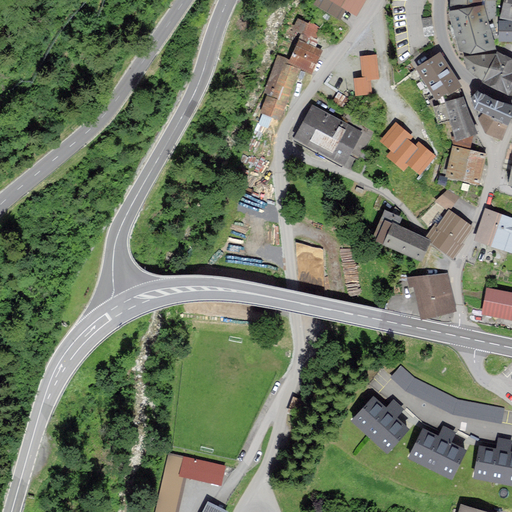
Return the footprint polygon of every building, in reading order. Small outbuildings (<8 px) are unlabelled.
[(331,0),(356,14),(364,0),(331,0)] [(452,0),(453,15),(451,15),(460,53),(469,55),(494,50),(487,19),(498,16),(495,1),(491,1),(491,0),(452,0)] [(511,0),(503,0),(500,17),(511,19),(511,0)] [(279,60),(261,111),(281,118),(299,68),(312,73),(322,45),(312,42),(319,24),(303,18),(287,63),(279,60)] [(511,25),(500,25),(500,41),(511,41),(511,25)] [(482,85),(505,95),(511,80),(511,61),(496,54),(496,55),(487,75),(483,83),(482,85)] [(483,83),(487,75),(496,55),(465,60),(468,71),(483,83)] [(375,57),(361,58),(364,79),(369,79),(377,78),(375,57)] [(459,87),(441,57),(418,71),(436,100),(459,87)] [(371,93),(369,79),(364,79),(355,80),(357,95),(371,93)] [(511,109),(477,94),(473,101),(475,112),(482,115),(507,127),(511,115),(511,109)] [(454,144),(469,148),(472,137),(476,135),(463,101),(436,110),(440,121),(448,118),(455,136),(452,137),(454,144)] [(314,109),(297,140),(343,164),(359,132),(314,109)] [(482,115),(479,121),(486,135),(500,142),(507,127),(482,115)] [(396,125),(382,142),(395,153),(406,140),(409,136),(396,125)] [(402,169),(407,163),(418,150),(406,140),(395,153),(390,159),(402,169)] [(421,146),(418,150),(407,163),(420,174),(434,157),(421,146)] [(463,181),(468,163),(470,152),(454,149),(452,159),(448,178),(463,181)] [(478,185),(485,156),(470,152),(468,163),(463,181),(478,185)] [(457,198),(448,191),(437,202),(449,210),(457,198)] [(486,211),(476,241),(492,247),(502,217),(486,211)] [(403,220),(385,212),(372,240),(421,263),(431,243),(427,242),(399,228),(403,220)] [(426,238),(454,258),(462,248),(459,246),(472,227),(450,212),(439,227),(435,225),(426,238)] [(511,219),(502,217),(492,247),(511,253),(511,219)] [(416,286),(422,319),(456,312),(448,272),(409,280),(411,287),(416,286)] [(511,294),(487,290),(483,316),(511,321),(511,294)] [(415,378),(401,365),(391,376),(406,390),(453,413),(502,422),(505,407),(458,399),(415,378)] [(355,417),(387,446),(406,425),(374,396),(355,417)] [(411,453),(451,473),(463,447),(423,428),(411,453)] [(511,449),(481,444),(476,471),(511,477),(511,449)] [(156,511),(177,511),(186,475),(180,474),(184,455),(170,452),(156,511)] [(221,483),(225,464),(184,455),(180,474),(186,475),(221,483)] [(226,511),(228,509),(208,499),(201,511),(226,511)]
